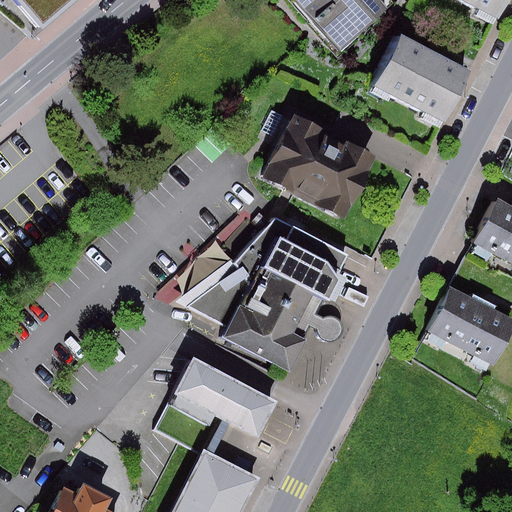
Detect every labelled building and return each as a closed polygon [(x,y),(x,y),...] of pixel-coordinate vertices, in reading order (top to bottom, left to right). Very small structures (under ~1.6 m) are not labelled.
[(17,0),(44,30),(79,0),(17,0)] [(307,0),(346,43),(386,7),(379,0),(307,0)] [(508,0),(463,0),(499,18),(508,0)] [(401,34),(375,84),(446,121),(472,71),(401,34)] [(295,115),(266,175),(351,216),(380,156),(295,115)] [(511,261),(511,203),(500,198),(477,244),(511,261)] [(184,303),(233,326),(227,338),(292,371),(308,340),(294,332),(302,316),(322,327),(323,332),(326,336),(330,339),(334,340),(339,339),(343,336),(346,332),(347,328),(347,323),(344,319),(340,316),(335,315),(330,316),(326,318),(307,308),(315,292),(328,299),(348,258),(275,221),(184,303)] [(511,333),(511,313),(454,284),(431,330),(497,363),(511,333)] [(261,436),(279,400),(194,358),(177,394),(159,429),(208,454),(178,511),(242,511),(259,479),(214,457),(232,421),(261,436)] [(0,376),(0,415),(16,387),(0,376)] [(65,483),(50,511),(112,511),(107,509),(113,497),(83,482),(79,490),(65,483)]
